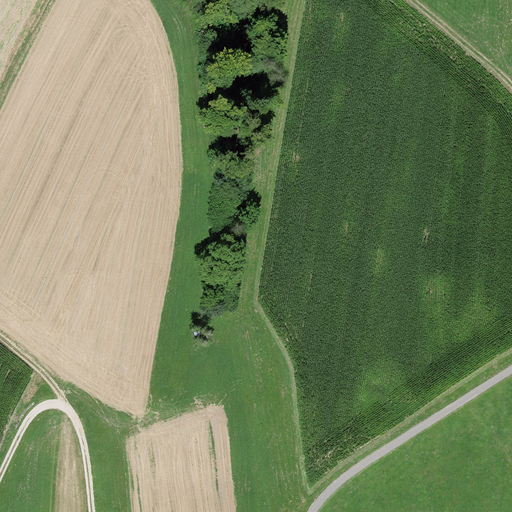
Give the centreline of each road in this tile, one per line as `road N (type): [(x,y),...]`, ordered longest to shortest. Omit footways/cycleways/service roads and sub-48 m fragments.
road 1 (unclassified): [(317,511),(456,401),(511,368)]
road 2 (track): [(0,474),(37,405),(68,404),(84,448),(91,511)]
